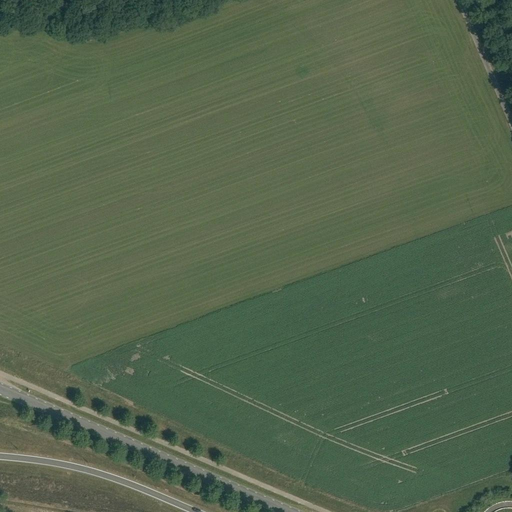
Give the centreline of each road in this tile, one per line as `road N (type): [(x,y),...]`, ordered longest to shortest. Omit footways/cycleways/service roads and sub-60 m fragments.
road 1 (tertiary): [(286,511),(0,388)]
road 2 (trunk): [(193,511),(87,469),(0,456)]
road 3 (track): [(23,0),(82,35),(152,5)]
road 4 (unclassified): [(459,0),(511,122)]
